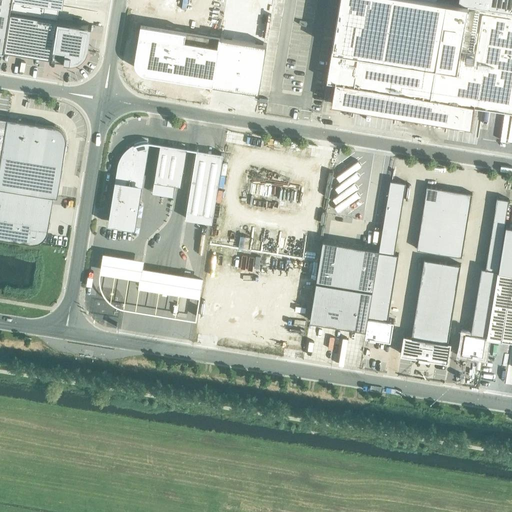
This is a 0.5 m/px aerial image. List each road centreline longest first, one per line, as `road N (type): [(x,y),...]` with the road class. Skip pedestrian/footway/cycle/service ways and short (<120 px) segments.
road 1 (unclassified): [(66,332),(511,406)]
road 2 (unclassified): [(105,98),(511,165)]
road 3 (unknown): [(442,394),(474,201),(464,158)]
road 4 (unclassified): [(105,98),(66,332)]
road 5 (unknown): [(283,0),(268,83),(273,98),(300,104)]
